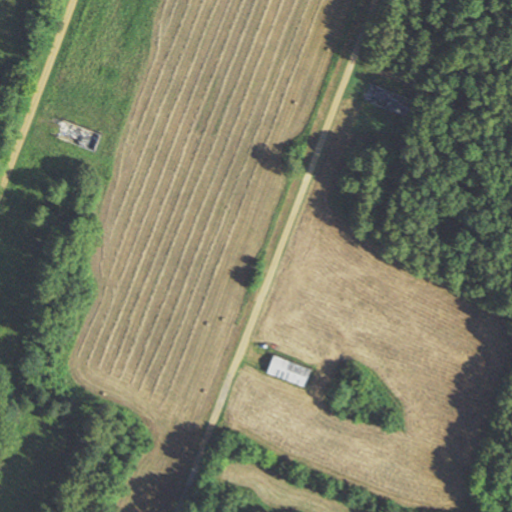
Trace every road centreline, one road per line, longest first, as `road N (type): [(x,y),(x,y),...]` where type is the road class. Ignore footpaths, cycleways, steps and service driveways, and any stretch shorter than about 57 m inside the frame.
road 1 (residential): [(179,511),(375,0)]
road 2 (residential): [(76,0),(0,201)]
road 3 (residential): [(456,511),(511,379)]
